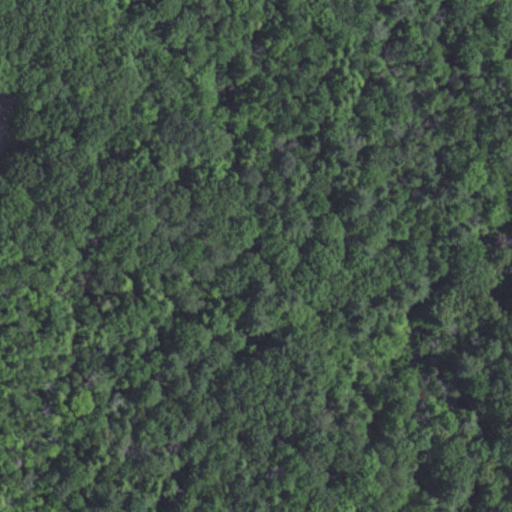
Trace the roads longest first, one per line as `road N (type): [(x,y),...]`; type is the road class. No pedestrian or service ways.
road 1 (track): [(1,161),(180,179),(307,218),(385,223),(403,209),(418,153),(392,118),(290,52),(246,0)]
road 2 (track): [(200,393),(274,416),(297,444),(310,487),(295,511)]
road 3 (track): [(0,7),(41,57),(28,110),(0,161)]
